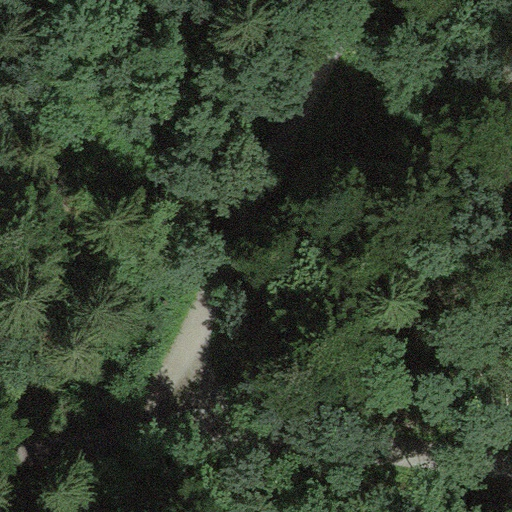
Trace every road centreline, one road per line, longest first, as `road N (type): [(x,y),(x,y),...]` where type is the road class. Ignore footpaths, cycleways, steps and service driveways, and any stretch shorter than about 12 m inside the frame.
road 1 (track): [(0,443),(153,407),(511,476)]
road 2 (track): [(375,0),(153,407)]
